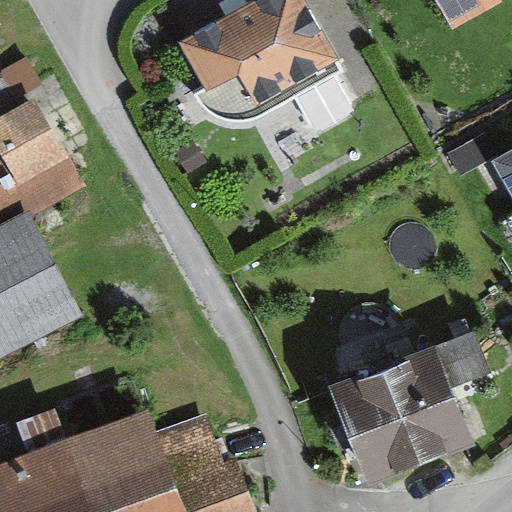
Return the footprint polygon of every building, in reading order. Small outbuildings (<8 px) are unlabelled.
[(245,124),(331,77),(288,0),(270,0),(167,57),(194,107),(226,89),(245,124)] [(483,8),(497,0),(414,0),(445,53),(493,26),(483,8)] [(0,86),(17,106),(50,77),(29,52),(0,77),(0,86)] [(0,132),(0,192),(4,201),(58,174),(30,117),(0,132)] [(511,164),(482,182),(511,232),(511,164)] [(0,208),(0,233),(11,228),(0,208)] [(0,378),(75,339),(19,231),(0,240),(0,378)] [(424,357),(319,397),(360,504),(466,464),(424,357)] [(242,511),(212,432),(151,455),(140,425),(0,478),(0,511),(242,511)]
